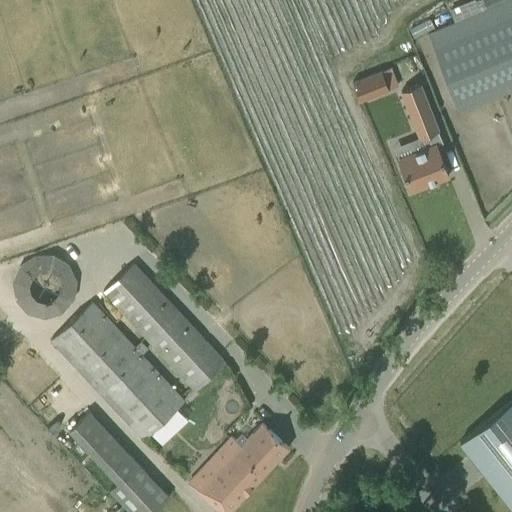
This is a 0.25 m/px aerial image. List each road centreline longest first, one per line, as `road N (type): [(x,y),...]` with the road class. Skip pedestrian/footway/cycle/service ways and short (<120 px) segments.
road 1 (tertiary): [(362,408),(417,328),(511,231)]
road 2 (unclassified): [(439,511),(362,408)]
